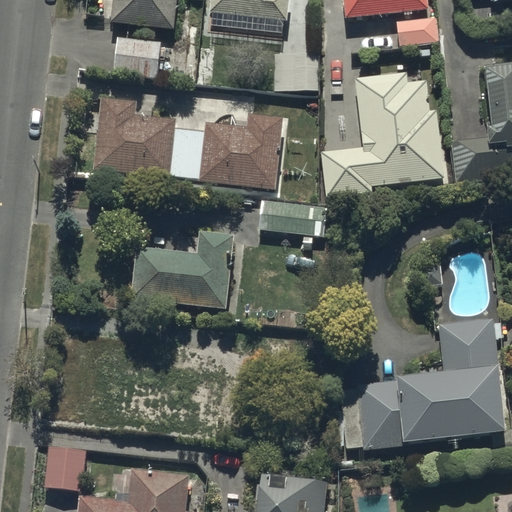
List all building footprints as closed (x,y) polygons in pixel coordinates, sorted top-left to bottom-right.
[(114,0),(111,27),(137,30),(136,39),(153,41),(154,29),(174,31),(177,0),(114,0)] [(211,0),(210,16),(287,24),(289,0),(211,0)] [(429,11),(427,0),(341,0),(345,23),(429,11)] [(436,20),(396,25),(399,50),(439,45),(436,20)] [(160,45),(116,41),(113,75),(157,79),(160,45)] [(317,94),(317,57),(273,57),(273,93),(317,94)] [(511,65),(485,69),(492,133),(486,134),(486,141),(452,145),(457,188),(497,183),(496,171),(511,169),(511,65)] [(407,75),(355,82),(364,150),(320,155),(325,199),(372,194),(371,189),(445,180),(437,114),(430,115),(426,83),(408,85),(407,75)] [(205,134),(175,132),(176,121),(135,117),(136,104),(101,101),(93,173),(169,181),(170,178),(200,182),(200,185),(275,193),(283,120),(250,117),(248,130),(206,125),(205,134)] [(326,209),(261,203),(259,232),(319,237),(320,225),(324,225),(326,209)] [(198,254),(136,250),(132,304),(228,311),(234,236),(200,233),(198,254)] [(355,391),(340,393),(347,450),(364,448),(365,452),(505,434),(493,343),(500,342),(498,324),(492,325),(492,320),(437,327),(444,377),(355,388),(355,391)] [(288,332),(235,327),(232,356),(246,357),(245,368),(284,371),(288,332)] [(105,367),(98,419),(217,433),(224,373),(162,365),(161,373),(105,367)] [(87,454),(49,448),(44,486),(82,492),(87,454)] [(192,477),(116,469),(112,504),(81,500),(79,511),(201,511),(189,511),(192,477)] [(256,511),(325,511),(328,484),(259,477),(256,511)]
